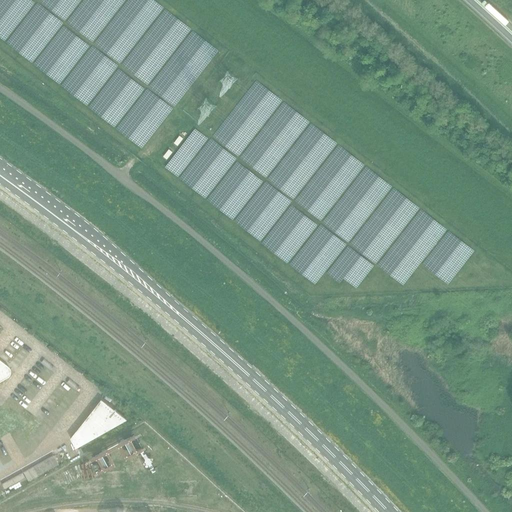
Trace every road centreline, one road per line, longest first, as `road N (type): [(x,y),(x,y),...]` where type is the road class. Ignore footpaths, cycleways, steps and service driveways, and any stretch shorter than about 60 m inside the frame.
road 1 (unclassified): [(485,511),(378,400),(213,251),(0,87)]
road 2 (secondary): [(0,176),(181,317),(386,511)]
